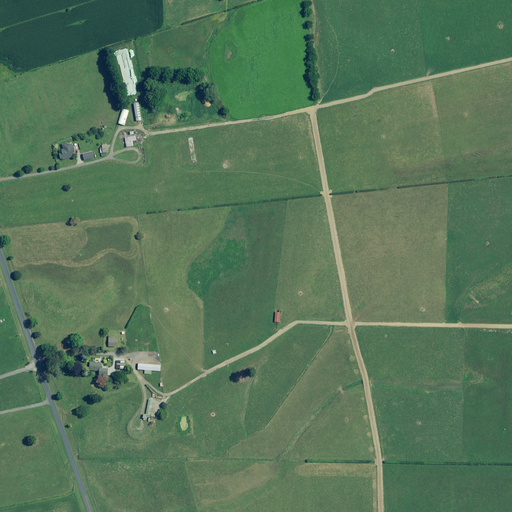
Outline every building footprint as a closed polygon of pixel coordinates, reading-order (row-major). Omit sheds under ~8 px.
[(129,111),(122,109),(118,123),(124,125),(129,111)] [(135,136),(125,138),(126,147),(133,146),(133,141),(136,140),(135,136)] [(75,153),(72,143),(62,145),(63,149),(62,150),(62,153),(59,154),(61,160),(74,157),(73,153),(75,153)] [(109,152),(108,144),(102,145),(102,148),(100,148),(100,153),(109,152)] [(94,158),(93,152),(83,154),(84,160),(94,158)] [(101,363),(90,362),(90,371),(99,371),(99,375),(108,375),(108,369),(101,369),(101,363)] [(161,365),(138,364),(138,369),(145,370),(144,374),(151,374),(151,371),(160,371),(161,365)] [(144,419),(143,420),(145,420),(145,419),(147,419),(147,418),(149,418),(153,400),(148,400),(146,414),(144,413),(143,418),(144,419)]
